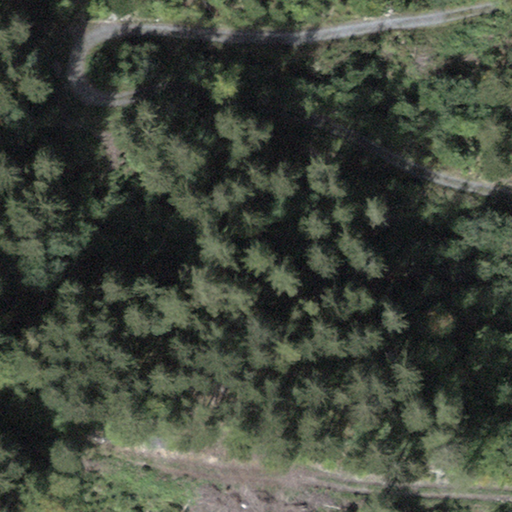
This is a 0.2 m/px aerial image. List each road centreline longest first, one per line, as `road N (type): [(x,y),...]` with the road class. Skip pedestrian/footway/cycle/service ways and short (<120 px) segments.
road 1 (track): [(511,194),(419,171),(318,122),(219,97),(186,91),(98,98),(70,82),(63,68),(64,50),(122,26),(278,36),(511,6)]
road 2 (track): [(0,419),(108,451),(235,473),(511,499)]
